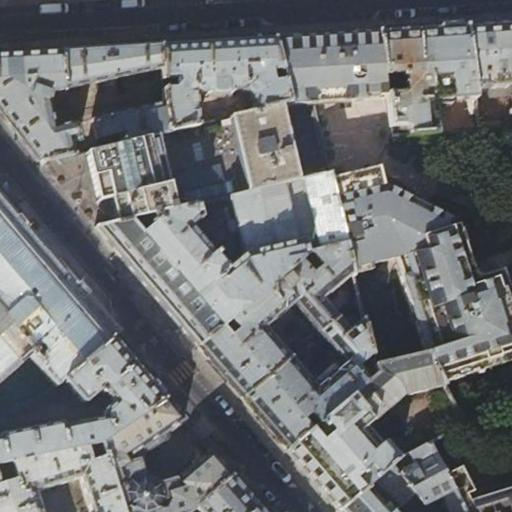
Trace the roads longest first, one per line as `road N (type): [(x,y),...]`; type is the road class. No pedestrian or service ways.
road 1 (residential): [(0,156),(301,511)]
road 2 (residential): [(0,27),(397,0)]
